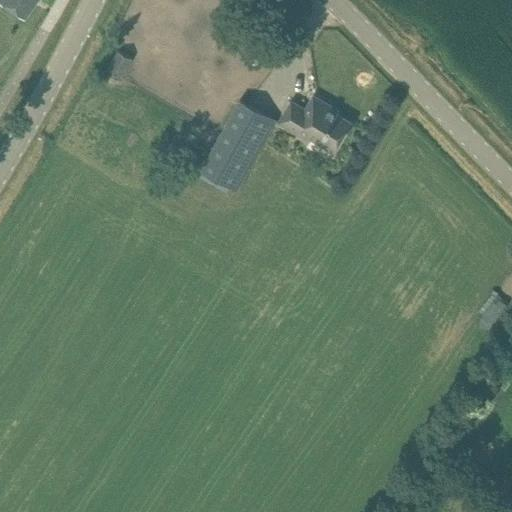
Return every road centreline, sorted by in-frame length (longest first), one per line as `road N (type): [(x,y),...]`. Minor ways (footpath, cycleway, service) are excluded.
road 1 (unclassified): [(511,185),(329,0)]
road 2 (tertiary): [(0,178),(96,0)]
